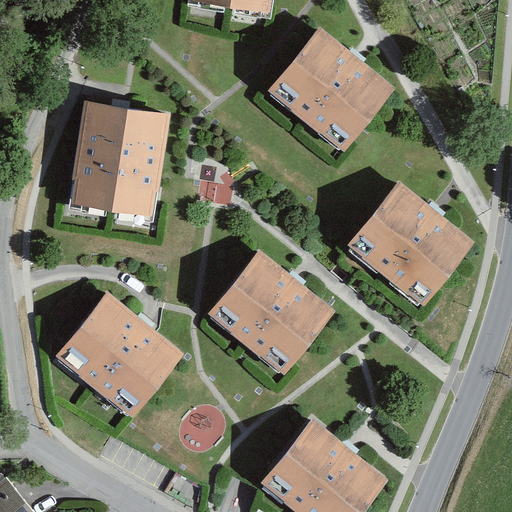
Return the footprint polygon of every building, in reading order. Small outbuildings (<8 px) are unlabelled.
[(273,0),(193,0),(193,6),(271,17),(273,0)] [(324,36),(277,91),(346,149),(393,94),(324,36)] [(170,124),(91,112),(77,209),(155,221),(170,124)] [(401,192),(354,247),(423,306),(470,250),(401,192)] [(262,264),(215,319),(284,378),(331,322),(279,279),(262,264)] [(110,300),(63,355),(132,414),(179,359),(110,300)] [(316,417),(269,472),(315,511),(354,511),(385,476),(316,417)] [(0,511),(38,511),(8,477),(0,483),(0,511)]
